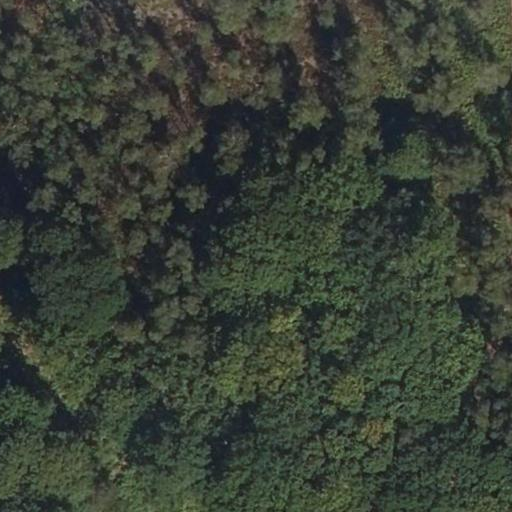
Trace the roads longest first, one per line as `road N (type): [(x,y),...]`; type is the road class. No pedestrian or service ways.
road 1 (track): [(365,511),(239,461),(138,361),(0,132)]
road 2 (track): [(511,474),(395,511)]
